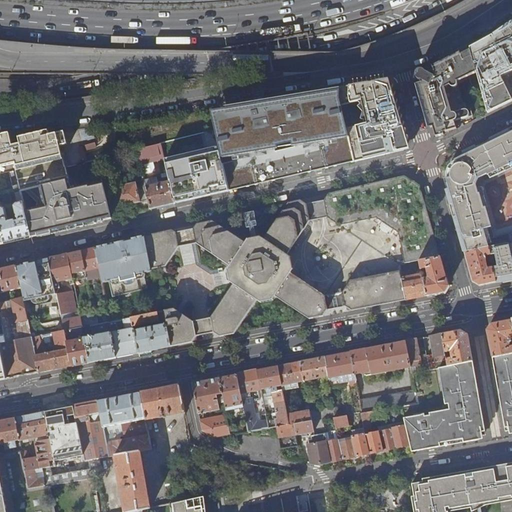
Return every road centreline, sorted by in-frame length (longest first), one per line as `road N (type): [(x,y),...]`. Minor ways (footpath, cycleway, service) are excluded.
road 1 (trunk): [(490,0),(401,46),(329,60),(0,58)]
road 2 (trunk): [(0,88),(112,81),(359,37),(454,0)]
road 3 (residential): [(422,157),(0,256)]
road 4 (tertiary): [(0,119),(399,63)]
road 5 (residential): [(181,362),(195,438),(319,474),(511,444)]
road 6 (trunk): [(0,14),(199,23),(345,0)]
road 7 (secondary): [(467,307),(181,362)]
road 8 (secondary): [(181,362),(0,398)]
road 9 (residential): [(422,157),(467,307)]
road 10 (tertiary): [(399,63),(453,42),(511,4)]
